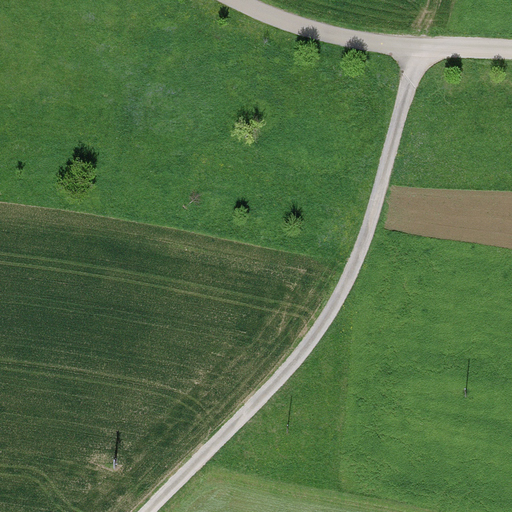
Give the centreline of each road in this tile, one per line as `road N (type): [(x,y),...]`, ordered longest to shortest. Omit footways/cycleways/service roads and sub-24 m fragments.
road 1 (track): [(151,511),(302,358),(339,303),(361,256),(422,47)]
road 2 (tertiary): [(511,51),(343,38),(233,0)]
